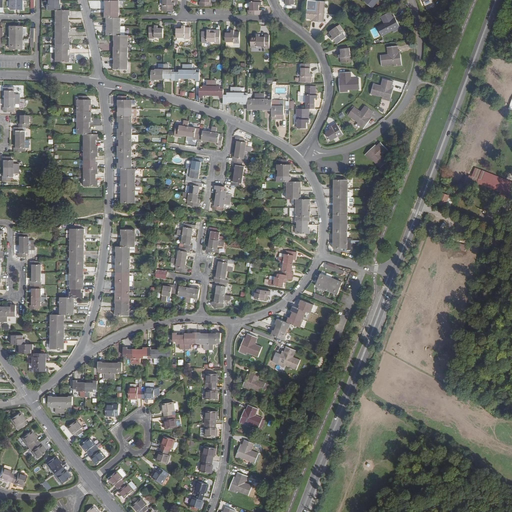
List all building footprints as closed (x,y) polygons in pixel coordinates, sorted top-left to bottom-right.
[(172,2),(172,0),(163,0),(163,5),(162,6),(162,11),(174,11),(174,6),(175,6),(175,2),(172,2)] [(260,2),(260,0),(249,0),(249,3),(251,2),(250,10),(248,10),(248,15),(261,15),(261,10),(259,10),(259,5),(262,5),(262,2),(260,2)] [(365,0),(364,1),(372,8),(380,0),(382,1),(382,0),(365,0)] [(61,5),(60,2),(49,1),(49,5),(48,5),(48,10),(57,10),(62,10),(62,5),(61,5)] [(107,7),(107,9),(117,9),(118,7),(119,7),(119,1),(105,1),(105,7),(107,7)] [(326,14),(325,14),(326,2),(315,1),(314,9),(307,8),(306,19),(318,20),(318,22),(326,22),(326,14)] [(119,13),(117,13),(117,9),(107,9),(107,12),(105,13),(105,18),(107,18),(112,18),(114,18),(119,18),(119,13)] [(58,16),(58,19),(69,19),(69,16),(70,16),(70,10),(62,10),(57,10),(56,16),(58,16)] [(378,27),(382,36),(393,31),(394,32),(401,29),(395,19),(394,20),(390,12),(381,17),(384,23),(378,27)] [(114,18),(112,18),(107,18),(107,23),(109,24),(109,27),(119,27),(119,24),(121,24),(121,18),(119,18),(114,18)] [(70,22),(69,22),(69,19),(58,19),(58,22),(57,22),(56,27),(70,27),(70,22)] [(330,32),(337,27),(333,22),(326,27),(330,32)] [(155,25),(155,27),(150,27),(150,38),(155,38),(155,37),(163,37),(163,28),(158,28),(158,25),(155,25)] [(185,39),(191,39),(191,28),(186,28),(186,26),(182,26),(182,29),(176,29),(176,38),(185,38),(185,39)] [(70,33),(70,27),(56,27),(56,33),(58,33),(58,36),(69,36),(69,33),(70,33)] [(121,30),(119,30),(119,27),(109,27),(109,30),(107,29),(107,35),(115,35),(121,35),(121,30)] [(333,41),(334,40),(337,44),(346,38),(343,33),(342,34),(337,27),(330,32),(333,36),(331,38),(333,41)] [(208,43),(208,42),(218,42),(218,44),(223,44),(223,30),(208,30),(208,32),(202,32),(202,33),(201,33),(201,37),(202,37),(202,43),(208,43)] [(234,43),(240,43),(240,32),(235,32),(235,31),(231,30),(231,33),(226,33),(226,42),(234,42),(234,43)] [(114,41),(116,41),(116,44),(127,44),(127,41),(128,41),(128,35),(121,35),(115,35),(114,41)] [(265,48),(270,49),(270,35),(265,35),(265,38),(260,37),(260,35),(257,35),(257,36),(251,36),(251,48),(257,48),(257,47),(265,47),(265,48)] [(70,39),(69,39),(69,36),(58,36),(58,39),(56,39),(56,45),(70,45),(70,39)] [(127,47),(127,44),(116,44),(116,47),(115,47),(114,52),(128,52),(128,47),(127,47)] [(58,50),(58,53),(69,53),(69,51),(70,50),(70,45),(56,45),(56,50),(58,50)] [(388,54),(381,55),(382,66),(394,64),(394,67),(402,65),(400,54),(399,55),(398,46),(387,48),(388,54)] [(339,58),(341,58),(341,63),(353,62),(352,56),(351,56),(350,48),(341,49),(341,55),(339,55),(339,58)] [(114,58),(116,58),(116,61),(127,61),(127,58),(128,58),(128,52),(114,52),(114,58)] [(70,56),(69,56),(69,53),(58,53),(58,56),(56,56),(56,62),(70,62),(70,56)] [(128,64),(127,64),(127,61),(116,61),(116,64),(114,64),(114,70),(128,70),(128,64)] [(156,81),(156,79),(164,79),(164,64),(159,64),(159,70),(155,70),(155,72),(151,72),(151,81),(156,81)] [(172,78),(172,81),(176,81),(176,70),(169,70),(169,64),(164,64),(164,79),(172,78)] [(180,81),(180,79),(188,79),(188,64),(183,64),(183,70),(176,70),(176,81),(180,81)] [(193,70),(193,64),(188,64),(188,79),(196,79),(195,81),(200,81),(200,69),(197,69),(197,70),(193,70)] [(302,76),(300,76),(300,82),(312,83),(312,77),(313,77),(313,74),(310,74),(310,68),(302,68),(302,76)] [(352,79),(351,72),(340,73),(341,84),(339,84),(340,93),(348,92),(348,90),(359,90),(359,79),(352,79)] [(381,86),(374,84),(371,94),(383,98),(383,99),(390,101),(393,90),(391,90),(393,82),(383,79),(381,86)] [(204,97),(204,95),(212,95),(212,81),(207,81),(207,87),(203,87),(203,89),(200,89),(200,97),(204,97)] [(217,87),(217,81),(212,81),(212,95),(220,95),(220,97),(224,97),(224,95),(224,89),(221,89),(221,87),(217,87)] [(4,91),(5,91),(5,99),(20,99),(20,94),(14,94),(14,87),(4,87),(4,91)] [(228,101),(236,101),(236,87),(231,88),(231,93),(227,93),(227,95),(224,95),(224,97),(224,104),(228,104),(228,101)] [(241,94),(241,88),(236,87),(236,101),(244,101),(244,104),(248,104),(248,94),(241,94)] [(316,95),(316,90),(303,90),(303,96),(306,96),(306,104),(315,104),(315,98),(318,98),(318,95),(316,95)] [(252,94),(248,94),(248,104),(248,110),(252,110),(252,108),(260,108),(260,94),(256,94),(255,100),(252,100),(252,94)] [(265,100),(265,94),(260,94),(260,108),(268,108),(268,110),(272,111),(272,108),(272,102),(269,102),(269,100),(265,100)] [(118,105),(120,105),(120,109),(129,109),(129,105),(132,105),(132,100),(127,100),(127,96),(118,96),(118,105)] [(4,107),(3,110),(14,111),(14,104),(20,104),(20,99),(5,99),(5,107),(4,107)] [(78,105),(81,105),(81,108),(90,108),(90,105),(91,105),(91,100),(78,99),(78,105)] [(275,106),(275,108),(272,108),(272,111),(272,117),(276,117),(276,115),(284,115),(284,101),(279,101),(279,106),(275,106)] [(355,107),(348,116),(358,123),(357,124),(363,129),(370,120),(368,119),(373,112),(365,106),(361,112),(355,107)] [(81,111),(78,111),(78,117),(91,117),(91,111),(90,111),(90,108),(81,108),(81,111)] [(120,111),(118,111),(118,117),(132,117),(136,118),(136,111),(132,111),(129,111),(129,109),(120,109),(120,111)] [(308,119),(308,114),(297,114),(297,120),(298,120),(298,128),(307,128),(307,123),(309,123),(309,119),(308,119)] [(21,124),(19,124),(19,127),(23,127),(28,128),(28,124),(30,124),(30,115),(21,115),(21,124)] [(78,122),(81,122),(81,125),(90,125),(90,122),(91,122),(91,117),(78,117),(78,122)] [(132,117),(118,117),(118,122),(120,122),(120,126),(129,126),(129,122),(132,122),(132,117)] [(183,126),(176,125),(174,135),(178,136),(178,134),(182,135),(187,135),(188,127),(189,121),(184,120),(183,126)] [(78,128),(78,134),(84,134),(91,134),(91,129),(89,128),(90,125),(81,125),(81,129),(78,128)] [(339,138),(344,135),(338,125),(333,128),(332,127),(329,128),(331,130),(326,133),(331,141),(338,137),(339,138)] [(120,128),(118,128),(118,134),(132,134),(132,128),(129,128),(129,126),(120,126),(120,128)] [(15,131),(17,131),(16,140),(25,140),(25,131),(23,131),(23,127),(19,127),(14,127),(15,131)] [(194,138),(198,139),(200,129),(188,127),(187,135),(194,137),(194,138)] [(217,127),(212,127),(211,132),(210,141),(218,142),(218,144),(222,144),(223,136),(222,136),(219,136),(219,133),(216,133),(217,127)] [(203,131),(203,129),(200,129),(198,139),(198,141),(202,141),(202,139),(210,141),(211,132),(203,131)] [(98,140),(98,134),(91,134),(84,134),(84,139),(88,139),(88,143),(96,143),(96,140),(98,140)] [(132,140),(132,134),(118,134),(118,139),(120,139),(120,143),(129,143),(129,140),(132,140)] [(236,141),(238,141),(237,149),(245,151),(251,152),(252,146),(246,146),(247,142),(244,142),(245,138),(236,137),(236,141)] [(15,148),(15,152),(25,152),(25,140),(16,140),(16,148),(15,148)] [(365,155),(371,161),(372,160),(380,168),(388,161),(383,155),(388,150),(381,142),(374,148),(373,147),(365,155)] [(120,146),(118,145),(118,151),(132,152),(132,146),(129,146),(129,143),(120,143),(120,146)] [(244,162),(245,151),(237,149),(236,152),(235,157),(233,157),(233,161),(235,161),(243,162),(244,162)] [(98,157),(98,151),(84,151),(84,157),(87,157),(88,160),(96,160),(96,157),(98,157)] [(118,157),(120,157),(120,160),(129,160),(129,157),(132,157),(132,152),(118,151),(118,157)] [(3,160),(5,160),(5,169),(19,169),(19,164),(14,164),(14,160),(11,160),(11,157),(3,157),(3,160)] [(187,163),(186,168),(188,169),(200,170),(201,162),(203,162),(204,158),(196,157),(195,161),(193,160),(192,164),(187,163)] [(278,169),(281,169),(281,173),(289,173),(289,170),(291,170),(291,164),(287,164),(287,159),(278,158),(278,169)] [(87,163),(84,163),(84,168),(98,169),(98,163),(96,163),(96,160),(88,160),(87,163)] [(129,163),(129,160),(120,160),(120,163),(118,163),(118,168),(122,168),(132,168),(132,163),(129,163)] [(234,165),(236,165),(235,174),(243,175),(244,166),(242,166),(243,162),(235,161),(234,165)] [(98,174),(98,169),(84,168),(84,174),(87,174),(87,177),(96,177),(96,174),(98,174)] [(136,168),(132,168),(122,168),(122,174),(124,174),(124,177),(132,177),(132,174),(136,174),(136,168)] [(19,173),(19,169),(5,169),(5,177),(3,177),(3,180),(11,180),(11,177),(14,177),(14,174),(19,173)] [(199,178),(200,170),(188,169),(186,180),(200,182),(201,178),(199,178)] [(278,176),(278,181),(287,181),(291,181),(291,176),(289,176),(289,173),(281,173),(281,176),(278,176)] [(505,181),(483,173),(480,181),(502,189),(505,181)] [(240,185),(242,185),(243,175),(235,174),(233,181),(232,181),(231,185),(240,186),(240,185)] [(96,180),(96,177),(87,177),(87,180),(84,180),(84,185),(98,185),(98,180),(96,180)] [(132,180),(132,177),(124,177),(123,180),(122,180),(122,186),(135,186),(135,180),(132,180)] [(202,186),(202,182),(200,182),(186,180),(186,184),(191,184),(190,192),(199,194),(200,186),(202,186)] [(334,185),(335,185),(335,189),(348,189),(348,180),(334,180),(334,185)] [(301,187),(301,182),(291,181),(287,181),(287,190),(299,190),(299,187),(301,187)] [(135,191),(135,186),(122,186),(122,191),(124,191),(124,194),(132,194),(132,191),(135,191)] [(227,190),(218,189),(217,198),(231,200),(231,195),(226,194),(227,190)] [(335,192),(334,197),(348,197),(348,189),(335,189),(335,192)] [(287,190),(287,199),(296,199),(301,199),(301,193),(299,193),(299,190),(287,190)] [(199,202),(197,202),(199,194),(190,192),(188,201),(191,202),(190,205),(199,207),(199,202)] [(449,197),(441,193),(438,203),(445,206),(449,197)] [(135,197),(132,197),(132,194),(124,194),(123,197),(122,197),(122,203),(135,203),(135,197)] [(334,203),(335,203),(335,206),(346,206),(346,203),(348,203),(348,197),(334,197),(334,203)] [(224,204),(230,205),(231,200),(217,198),(215,205),(213,205),(213,209),(221,210),(221,207),(224,207),(224,204)] [(310,205),(310,199),(301,199),(296,199),(296,205),(296,208),(300,208),(308,208),(308,204),(310,205)] [(346,206),(335,206),(335,209),(334,209),(334,214),(348,215),(348,206),(346,206)] [(300,211),(296,211),(296,217),(310,217),(310,211),(308,211),(308,208),(300,208),(300,211)] [(334,220),(335,220),(335,223),(345,223),(346,220),(348,220),(348,215),(334,214),(334,220)] [(310,217),(296,217),(296,225),(308,225),(308,222),(310,222),(310,217)] [(195,229),(196,225),(185,223),(184,231),(179,230),(178,235),(184,236),(192,237),(194,229),(195,229)] [(345,226),(345,223),(335,223),(335,226),(334,226),(334,232),(347,232),(348,226),(345,226)] [(310,228),(308,228),(308,225),(296,225),(292,225),(292,233),(296,233),(310,233),(310,228)] [(71,234),(74,234),(74,237),(83,237),(83,235),(84,234),(84,229),(75,229),(75,226),(71,226),(71,234)] [(210,231),(212,231),(211,239),(224,242),(225,237),(220,236),(221,232),(218,232),(218,229),(211,228),(210,231)] [(135,235),(135,229),(122,229),(122,235),(124,235),(124,238),(132,238),(132,235),(135,235)] [(347,240),(347,232),(334,232),(334,237),(335,237),(335,240),(347,240)] [(18,237),(20,237),(20,245),(35,245),(35,240),(29,240),(29,233),(18,233),(18,237)] [(193,246),(191,245),(192,237),(184,236),(182,244),(185,244),(184,248),(191,249),(193,250),(193,246)] [(83,241),(83,237),(74,237),(74,241),(71,241),(71,245),(84,246),(84,241),(83,241)] [(124,241),(122,241),(122,247),(130,247),(135,247),(135,241),(132,241),(132,238),(124,238),(124,241)] [(220,246),(224,247),(224,242),(211,239),(209,248),(208,247),(207,251),(219,253),(221,253),(222,250),(220,249),(220,246)] [(347,240),(335,240),(335,243),(333,243),(333,249),(347,249),(347,240)] [(35,250),(35,245),(20,245),(20,253),(18,253),(18,257),(27,257),(27,253),(29,253),(29,250),(35,250)] [(71,251),(74,251),(74,254),(82,254),(82,251),(84,251),(84,246),(71,245),(71,251)] [(130,252),(130,247),(122,247),(116,246),(116,252),(118,252),(118,255),(127,255),(127,252),(130,252)] [(188,252),(190,252),(191,249),(184,248),(180,247),(178,259),(187,260),(188,252)] [(297,256),(297,252),(287,251),(285,257),(280,257),(279,262),(284,262),(293,264),(295,256),(297,256)] [(74,258),(71,258),(70,263),(84,263),(84,258),(82,258),(82,254),(74,254),(74,258)] [(118,258),(116,258),(116,264),(130,264),(130,258),(127,258),(127,255),(118,255),(118,258)] [(187,268),(186,268),(187,260),(178,259),(172,258),(172,263),(177,264),(176,271),(187,273),(187,268)] [(228,266),(229,259),(218,258),(218,262),(220,262),(219,266),(218,270),(227,271),(233,272),(233,267),(228,266)] [(30,265),(33,265),(33,273),(41,273),(41,265),(39,265),(39,261),(31,261),(30,265)] [(294,272),(292,272),(293,264),(284,262),(283,274),(293,276),(294,272)] [(84,268),(84,263),(70,263),(70,268),(74,268),(73,272),(82,272),(82,269),(84,268)] [(116,269),(118,269),(118,272),(127,273),(127,269),(130,269),(130,264),(116,264),(116,269)] [(225,283),(227,271),(218,270),(218,274),(217,278),(215,278),(215,282),(216,282),(225,283)] [(73,275),(71,275),(70,280),(84,280),(84,275),(82,275),(82,272),(73,272),(73,275)] [(127,275),(127,273),(118,272),(118,275),(116,275),(116,281),(130,281),(130,275),(127,275)] [(32,281),(30,281),(30,285),(39,285),(39,281),(41,281),(41,273),(33,273),(32,281)] [(285,279),(293,280),(293,276),(283,274),(279,274),(278,277),(276,277),(275,280),(270,280),(269,285),(283,287),(285,279)] [(330,284),(332,278),(321,274),(319,280),(330,284)] [(343,283),(332,278),(330,284),(341,289),(343,283)] [(84,286),(84,280),(70,280),(70,286),(73,286),(73,289),(82,289),(82,286),(84,286)] [(319,280),(316,286),(327,291),(330,284),(319,280)] [(130,287),(130,281),(116,281),(116,286),(118,286),(118,290),(127,290),(127,287),(130,287)] [(225,295),(227,283),(225,283),(216,282),(216,286),(218,286),(217,294),(225,295)] [(327,291),(338,295),(341,289),(330,284),(327,291)] [(30,288),(32,288),(32,297),(41,297),(41,288),(39,288),(39,285),(30,285),(30,288)] [(176,288),(175,295),(187,297),(188,289),(180,287),(181,285),(177,285),(177,286),(176,288)] [(168,296),(175,297),(175,295),(176,288),(164,286),(162,300),(167,301),(168,296)] [(197,288),(196,290),(188,289),(187,297),(186,303),(191,303),(192,298),(196,298),(196,296),(199,296),(200,288),(197,288)] [(84,292),(82,292),(82,289),(73,289),(73,292),(70,292),(70,297),(75,297),(84,298),(84,292)] [(257,293),(256,293),(255,298),(265,300),(266,295),(270,296),(271,291),(258,289),(257,293)] [(127,293),(127,290),(118,290),(118,293),(116,292),(116,299),(130,299),(130,293),(127,293)] [(231,296),(225,295),(217,294),(215,302),(213,302),(213,306),(223,307),(224,300),(230,301),(231,296)] [(46,302),(46,297),(41,297),(32,297),(32,305),(30,305),(30,309),(39,309),(39,306),(41,306),(41,302),(46,302)] [(60,303),(64,303),(64,306),(72,306),(73,303),(75,303),(75,297),(70,297),(61,297),(60,303)] [(130,303),(130,299),(116,299),(116,303),(118,303),(118,307),(130,307),(130,303)] [(300,305),(301,306),(300,309),(306,311),(309,312),(310,309),(312,310),(314,305),(302,300),(300,305)] [(11,305),(11,307),(3,307),(3,322),(7,322),(7,316),(12,316),(12,314),(15,314),(15,305),(11,305)] [(72,309),(72,306),(64,306),(64,309),(60,309),(60,315),(65,315),(74,315),(74,309),(72,309)] [(130,307),(118,307),(117,310),(116,310),(116,315),(130,315),(130,310),(130,307)] [(292,312),(294,313),(293,315),(301,318),(302,316),(304,316),(306,311),(300,309),(294,307),(292,312)] [(51,320),(54,320),(54,323),(63,324),(63,320),(65,320),(65,315),(60,315),(51,315),(51,320)] [(302,322),(300,321),(301,318),(293,315),(292,318),(290,317),(288,323),(291,324),(300,328),(302,322)] [(15,323),(15,319),(9,319),(9,322),(4,322),(5,330),(10,330),(9,323),(15,323)] [(276,324),(278,325),(277,328),(285,331),(286,328),(289,329),(291,324),(288,323),(278,319),(276,324)] [(54,327),(51,327),(51,332),(65,332),(65,327),(63,327),(63,324),(54,323),(54,327)] [(274,330),(272,336),(285,340),(287,335),(284,334),(285,331),(277,328),(276,331),(274,330)] [(51,337),(54,337),(54,341),(63,341),(63,337),(64,337),(65,332),(51,332),(51,337)] [(180,350),(186,350),(186,336),(178,335),(178,333),(173,333),(173,342),(177,342),(177,344),(180,344),(180,350)] [(194,344),(194,342),(197,342),(198,334),(194,333),(193,336),(186,336),(186,350),(190,350),(190,344),(194,344)] [(202,336),(202,334),(198,334),(197,342),(200,342),(201,344),(205,344),(204,350),(209,350),(209,336),(202,336)] [(217,334),(217,336),(209,336),(209,350),(214,350),(215,344),(218,344),(218,342),(222,342),(222,334),(221,334),(217,334)] [(245,342),(244,341),(240,349),(259,356),(262,349),(254,345),(257,338),(250,334),(246,342),(245,342)] [(12,339),(12,344),(20,344),(26,344),(26,339),(24,339),(24,335),(9,335),(9,339),(12,339)] [(256,344),(258,338),(257,338),(254,345),(262,349),(263,347),(256,344)] [(65,344),(63,344),(63,341),(54,341),(54,344),(51,344),(51,349),(65,349),(65,344)] [(34,350),(34,344),(26,344),(20,344),(20,349),(17,349),(17,354),(32,353),(32,350),(34,350)] [(283,354),(282,354),(279,362),(297,369),(300,362),(292,358),(296,350),(288,347),(285,355),(283,354)] [(131,364),(136,364),(136,350),(128,350),(128,348),(124,348),(124,366),(127,366),(127,363),(128,363),(128,359),(131,359),(131,364)] [(141,359),(148,359),(148,348),(144,348),(144,350),(136,350),(136,364),(141,364),(141,359)] [(155,364),(160,364),(160,350),(152,350),(152,348),(148,348),(148,359),(155,359),(155,364)] [(164,350),(160,350),(160,364),(165,364),(165,359),(168,359),(168,357),(172,357),(172,348),(168,348),(168,350),(164,350)] [(258,358),(259,356),(240,349),(239,352),(247,355),(247,353),(258,358)] [(35,357),(33,357),(33,363),(47,363),(46,357),(49,357),(49,354),(49,353),(46,354),(46,350),(41,350),(41,353),(35,353),(35,357)] [(294,357),(296,351),(296,350),(292,358),(300,362),(301,360),(294,357)] [(103,365),(103,363),(99,362),(99,371),(102,371),(102,373),(106,373),(106,379),(111,379),(111,365),(103,365)] [(297,370),(297,369),(279,362),(278,365),(285,368),(286,366),(297,370)] [(49,368),(46,368),(47,363),(33,363),(33,368),(35,368),(35,372),(49,372),(49,368)] [(119,365),(111,365),(111,379),(116,379),(116,374),(119,374),(120,371),(123,371),(123,363),(119,363),(119,365)] [(249,378),(247,377),(244,385),(269,395),(272,387),(258,381),(261,374),(253,370),(250,378),(249,378)] [(206,383),(209,383),(209,387),(217,387),(217,379),(219,379),(219,374),(206,374),(206,383)] [(259,380),(262,374),(261,374),(258,381),(272,387),(273,386),(259,380)] [(81,397),(86,397),(86,383),(78,383),(78,381),(74,381),(74,390),(77,390),(77,392),(78,392),(78,393),(77,393),(77,397),(81,397)] [(94,381),(94,383),(86,383),(86,397),(94,397),(95,393),(98,393),(98,391),(98,386),(98,381),(94,381)] [(268,396),(269,395),(244,385),(243,388),(251,391),(251,389),(268,396)] [(142,398),(142,388),(136,387),(130,387),(129,399),(134,399),(134,398),(142,398)] [(218,395),(217,395),(217,387),(209,387),(206,387),(206,400),(218,400),(218,395)] [(150,400),(155,400),(155,395),(155,388),(146,388),(142,388),(142,398),(150,398),(150,400)] [(53,397),(49,397),(49,405),(52,405),(52,408),(56,408),(56,413),(61,413),(61,399),(53,399),(53,397)] [(69,397),(69,399),(61,399),(61,413),(66,413),(66,408),(70,408),(70,406),(73,406),(74,397),(69,397)] [(163,409),(164,409),(165,416),(175,415),(174,402),(162,404),(163,409)] [(116,405),(106,404),(106,417),(112,417),(112,415),(119,416),(120,408),(116,408),(116,405)] [(246,413),(244,412),(241,420),(260,428),(263,420),(255,417),(258,409),(250,406),(247,414),(246,413)] [(256,416),(259,409),(258,409),(255,417),(263,420),(263,419),(256,416)] [(206,424),(217,424),(217,417),(218,417),(218,412),(206,411),(206,424)] [(20,413),(10,420),(18,430),(27,424),(22,418),(23,417),(20,413)] [(166,424),(165,424),(166,429),(177,428),(176,418),(175,415),(165,416),(166,424)] [(259,429),(260,428),(241,420),(240,423),(247,426),(248,424),(259,429)] [(83,428),(78,421),(68,428),(71,432),(72,431),(77,438),(84,433),(81,429),(83,428)] [(218,432),(216,432),(217,424),(206,424),(205,437),(217,437),(218,432)] [(35,436),(32,431),(22,438),(28,445),(29,444),(32,447),(39,442),(34,436),(35,436)] [(163,441),(164,442),(161,449),(169,452),(170,448),(173,449),(176,441),(164,437),(163,441)] [(42,440),(47,450),(52,447),(47,438),(42,440)] [(99,448),(91,438),(81,446),(85,450),(86,449),(90,454),(99,448)] [(242,448),(240,447),(237,455),(256,462),(259,455),(251,451),(254,444),(246,440),(246,441),(243,448),(242,448)] [(44,448),(43,448),(39,442),(32,447),(30,449),(37,458),(47,452),(44,448)] [(252,451),(255,444),(254,444),(251,451),(259,455),(259,453),(252,451)] [(205,457),(204,457),(204,459),(213,461),(215,453),(216,454),(217,449),(205,447),(203,456),(205,456),(205,457)] [(97,465),(107,458),(99,448),(90,454),(95,461),(94,462),(97,465)] [(171,456),(168,455),(169,452),(161,449),(159,456),(158,456),(157,461),(160,462),(158,466),(161,468),(163,469),(165,464),(168,465),(171,456)] [(255,464),(256,462),(237,455),(236,458),(244,461),(244,459),(255,464)] [(47,463),(46,464),(51,471),(53,469),(56,472),(63,467),(58,461),(59,460),(56,457),(50,461),(49,459),(45,462),(47,463)] [(213,469),(212,469),(213,461),(204,459),(203,463),(202,463),(200,472),(212,474),(213,469)] [(68,473),(67,473),(63,467),(56,472),(54,474),(62,484),(71,477),(68,473)] [(0,480),(3,481),(4,480),(11,483),(14,475),(10,474),(11,471),(3,468),(0,474),(0,480)] [(165,475),(167,472),(163,469),(161,468),(156,474),(156,473),(153,478),(162,485),(167,477),(165,475)] [(124,478),(118,472),(109,479),(112,483),(113,482),(118,488),(125,482),(123,479),(124,478)] [(18,473),(17,476),(14,475),(11,483),(18,485),(17,486),(23,488),(27,476),(18,473)] [(235,480),(234,480),(231,488),(254,497),(257,489),(245,484),(248,476),(240,473),(237,481),(235,480)] [(246,483),(248,477),(248,476),(245,484),(257,489),(258,488),(246,483)] [(46,481),(42,484),(47,491),(51,488),(46,481)] [(129,485),(126,481),(125,482),(118,488),(123,494),(122,495),(126,499),(135,491),(129,485)] [(208,490),(210,485),(198,481),(195,490),(198,491),(197,494),(204,497),(207,490),(208,490)] [(129,485),(135,491),(137,488),(132,482),(129,485)] [(253,498),(254,497),(231,488),(230,491),(237,494),(238,492),(253,498)] [(203,504),(202,504),(204,497),(197,494),(196,498),(193,497),(190,506),(202,510),(203,504)] [(148,505),(142,498),(133,506),(136,510),(137,509),(139,511),(145,511),(148,510),(149,509),(148,507),(147,508),(146,507),(148,505)]
